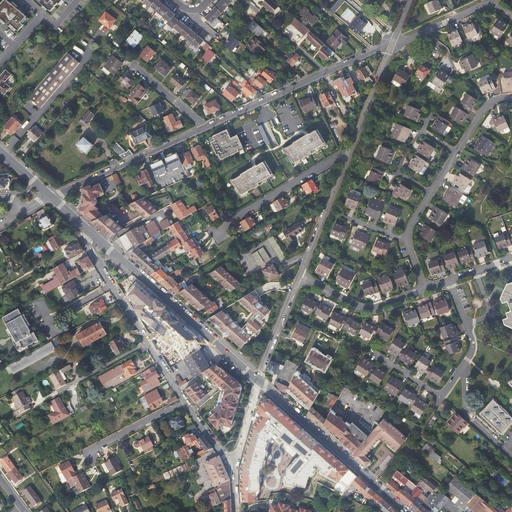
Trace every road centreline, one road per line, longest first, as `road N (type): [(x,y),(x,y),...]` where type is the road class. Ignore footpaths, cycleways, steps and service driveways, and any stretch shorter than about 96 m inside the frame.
road 1 (residential): [(390,48),(51,196)]
road 2 (residential): [(299,276),(390,48)]
road 3 (residential): [(425,290),(409,228),(484,108),(511,96)]
road 4 (secondary): [(85,227),(257,380)]
road 5 (residential): [(85,227),(92,255),(184,401)]
road 6 (secondary): [(257,380),(406,511)]
road 7 (residential): [(299,276),(355,308),(373,310),(425,290)]
road 8 (residential): [(371,351),(440,397),(461,364)]
